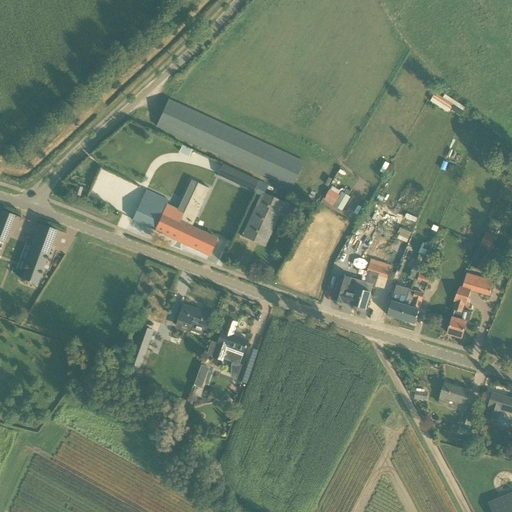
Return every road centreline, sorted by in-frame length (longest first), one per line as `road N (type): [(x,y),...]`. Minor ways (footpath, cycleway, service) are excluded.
road 1 (tertiary): [(29,206),(511,376)]
road 2 (unclassified): [(29,206),(237,0)]
road 3 (track): [(463,511),(366,329)]
